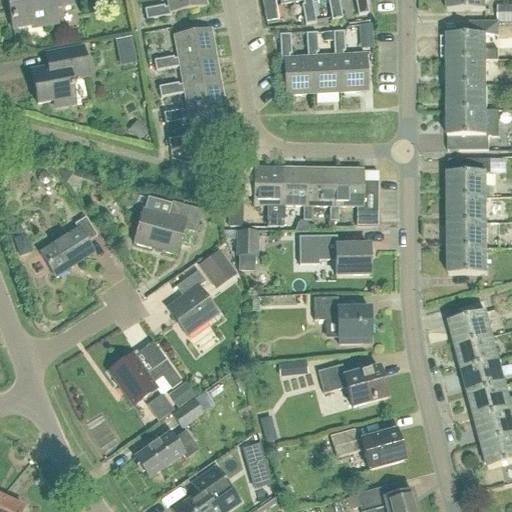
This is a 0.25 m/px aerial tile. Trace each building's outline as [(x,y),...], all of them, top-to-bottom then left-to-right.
[(57,26),(54,10),(71,7),(70,0),(5,0),(12,31),(42,26),(43,29),(57,26)] [(165,0),(168,10),(164,11),(163,8),(143,11),(146,23),(170,18),(169,15),(206,8),(204,0),(165,0)] [(273,0),(260,0),(265,24),(277,22),(273,0)] [(302,3),(303,7),(301,8),(305,26),(314,25),(310,2),(307,3),(306,0),(278,0),(280,8),(302,3)] [(306,0),(307,3),(310,2),(320,0),(328,0),(329,2),(327,2),(331,22),(341,20),(337,0),(306,0)] [(353,0),(357,18),(368,16),(364,0),(353,0)] [(447,0),(447,13),(485,13),(485,0),(447,0)] [(511,9),(497,9),(498,24),(511,23),(511,9)] [(447,37),(447,63),(485,63),(498,63),(498,52),(485,52),(485,37),(498,37),(498,24),(462,25),(463,37),(447,37)] [(370,28),(358,29),(359,41),(371,40),(370,28)] [(177,63),(174,63),(173,59),(153,62),(155,74),(178,70),(177,66),(214,59),(209,33),(172,39),(177,63)] [(337,58),(339,96),(366,95),(365,57),(342,58),(341,54),(344,54),(343,33),(332,34),(333,44),(334,58),(337,58)] [(332,34),(322,34),(322,44),(333,44),(332,34)] [(310,60),(312,98),(339,96),(337,58),(334,58),(315,59),(315,55),(317,55),(316,35),(306,36),(307,60),(310,60)] [(285,99),(312,98),(310,60),(307,60),(288,61),(288,57),(290,57),(289,36),(279,37),(280,62),(283,62),(285,99)] [(74,107),(70,88),(75,81),(87,79),(81,49),(44,56),(46,70),(30,73),(36,107),(52,104),(54,111),(74,107)] [(182,89),(178,89),(178,85),(157,89),(159,101),(183,96),(182,92),(219,86),(214,59),(177,66),(178,70),(182,89)] [(447,63),(447,89),(486,88),(485,63),(447,63)] [(187,116),(183,116),(182,111),(162,115),(165,127),(187,123),(187,119),(224,112),(219,86),(182,92),(183,96),(187,116)] [(447,89),(448,113),(486,113),(486,88),(447,89)] [(191,141),(188,142),(187,138),(167,142),(169,153),(194,149),(193,146),(229,139),(224,112),(187,119),(187,123),(191,141)] [(448,140),(460,140),(460,154),(489,153),(489,139),(492,139),(492,141),(499,141),(499,113),(486,113),(448,113),(448,140)] [(135,123),(127,132),(139,142),(147,134),(135,123)] [(0,175),(13,165),(9,161),(3,153),(0,155),(0,175)] [(448,191),(448,199),(486,199),(493,198),(493,190),(486,190),(486,177),(490,177),(490,161),(460,161),(460,176),(448,175),(448,191)] [(252,209),(267,209),(266,229),(279,229),(280,223),(280,209),(280,172),(253,171),(253,186),(253,198),(252,209)] [(283,223),(283,209),(302,210),(303,223),(306,223),(310,223),(311,210),(311,209),(306,209),(307,172),(280,172),(280,209),(280,223),(283,223)] [(337,224),(338,210),(334,210),(334,172),(307,172),(306,209),(311,209),(311,210),(329,210),(329,224),(337,224)] [(334,210),(338,210),(356,210),(355,229),(376,229),(377,187),(377,185),(361,185),(362,174),(362,173),(334,172),(334,210)] [(243,197),(253,198),(253,186),(243,185),(243,186),(243,197)] [(171,205),(171,206),(146,199),(143,212),(133,246),(176,259),(184,232),(195,236),(201,214),(171,205)] [(448,199),(448,220),(448,229),(486,228),(486,220),(486,199),(448,199)] [(242,205),(226,205),(226,217),(242,217),(242,205)] [(40,257),(55,281),(93,256),(86,245),(97,239),(85,220),(74,227),(77,233),(40,257)] [(295,234),(306,234),(306,227),(306,223),(303,223),(298,223),(295,234)] [(449,243),(449,249),(449,256),(487,256),(486,249),(486,228),(448,229),(448,231),(444,231),(445,243),(449,243)] [(256,259),(256,235),(236,234),(236,258),(256,259)] [(298,240),(298,268),(318,268),(318,264),(334,264),(334,280),(368,279),(368,247),(336,248),(336,239),(298,240)] [(197,268),(208,284),(229,269),(218,253),(197,268)] [(487,278),(487,256),(449,256),(449,279),(487,278)] [(186,338),(217,316),(198,289),(205,284),(197,273),(175,289),(183,300),(167,311),(186,338)] [(337,342),(338,342),(338,347),(370,347),(370,312),(336,312),(336,301),(312,301),(313,324),(336,323),(337,342)] [(448,326),(454,351),(492,340),(486,316),(487,315),(484,302),(459,308),(463,322),(448,326)] [(140,320),(128,330),(135,340),(148,330),(140,320)] [(214,328),(195,337),(202,351),(221,342),(214,328)] [(454,351),(461,375),(499,365),(492,340),(454,351)] [(158,391),(154,386),(153,385),(161,379),(170,392),(180,385),(164,363),(145,377),(131,358),(107,375),(132,410),(158,391)] [(461,375),(467,399),(505,389),(499,365),(461,375)] [(278,368),(279,379),(291,378),(290,366),(278,368)] [(351,410),(386,401),(378,370),(344,379),(341,368),(317,375),(322,396),(346,390),(351,410)] [(185,386),(168,398),(177,411),(194,399),(185,386)] [(467,399),(474,424),(511,413),(511,412),(511,400),(509,402),(505,389),(467,399)] [(201,398),(172,418),(180,431),(202,416),(199,411),(207,406),(201,398)] [(511,413),(474,424),(481,448),(511,439),(511,413)] [(265,446),(277,442),(275,436),(268,432),(262,434),(265,446)] [(368,473),(403,464),(394,433),(356,444),(353,432),(330,439),(335,460),(363,453),(368,473)] [(148,482),(182,458),(184,462),(198,453),(184,433),(172,442),(168,436),(133,460),(148,482)] [(511,439),(481,448),(487,473),(511,466),(511,439)] [(261,458),(257,443),(244,446),(248,462),(261,458)] [(197,496),(174,511),(218,511),(216,509),(233,497),(214,469),(190,486),(197,496)] [(415,511),(411,494),(382,502),(379,491),(355,498),(358,510),(358,511),(415,511)] [(348,511),(350,511),(358,510),(355,498),(345,501),(348,511)] [(0,511),(22,511),(23,511),(1,501),(0,501),(0,511)]
